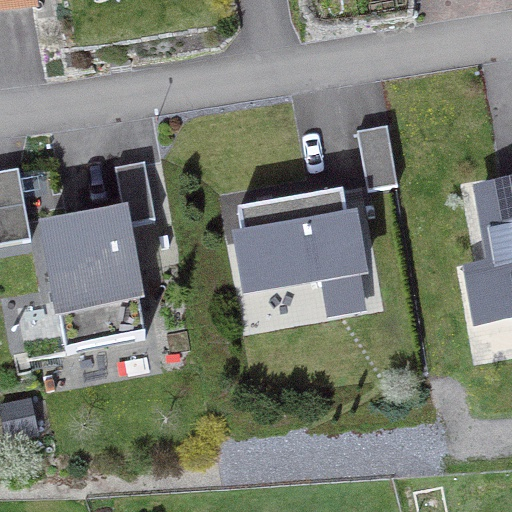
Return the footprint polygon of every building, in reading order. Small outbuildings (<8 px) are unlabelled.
[(29,0),(0,0),(0,4),(1,10),(31,5),(29,0)] [(386,129),(356,134),(367,193),(396,188),(386,129)] [(144,340),(125,230),(154,224),(144,165),(114,170),(123,221),(44,235),(65,354),(144,340)] [(511,187),(480,193),(493,270),(499,269),(508,318),(511,316),(511,187)] [(352,222),(347,223),(342,195),(237,213),(242,242),(237,243),(246,294),(361,274),(352,222)]
